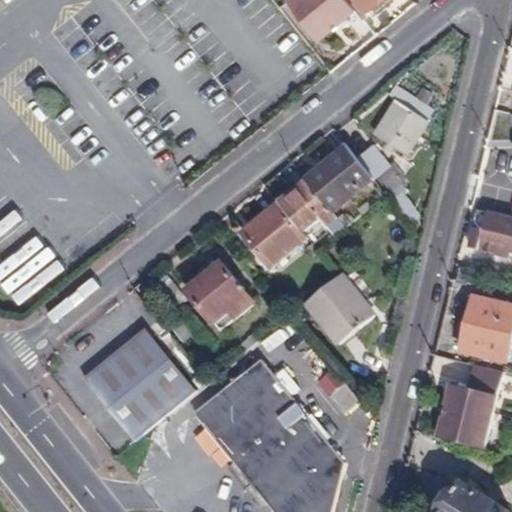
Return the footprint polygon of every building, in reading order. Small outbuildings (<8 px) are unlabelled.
[(359,10),(350,0),(292,0),(291,1),(322,40),(359,10)] [(357,0),(367,12),(381,0),(357,0)] [(409,157),(431,122),(400,102),(378,137),(409,157)] [(353,150),(310,183),(332,211),(339,220),(380,186),(353,150)] [(394,198),(406,187),(388,166),(376,175),(394,198)] [(310,183),(282,205),(304,233),(332,211),(310,183)] [(304,233),(282,205),(246,234),(274,270),(310,241),(304,233)] [(511,259),(511,219),(495,216),(484,213),(479,229),(477,229),(472,249),(511,259)] [(309,232),(323,249),(335,240),(321,223),(309,232)] [(220,332),(256,303),(225,264),(189,292),(220,332)] [(339,278),(310,302),(345,346),(378,319),(343,276),(339,278)] [(169,298),(178,291),(168,279),(159,286),(169,298)] [(511,349),(511,307),(477,299),(464,352),(509,363),(511,349)] [(86,380),(137,443),(200,391),(149,329),(86,380)] [(333,511),(344,463),(260,360),(194,413),(274,511),(333,511)] [(454,387),(441,441),(488,452),(505,373),(476,367),(471,391),(454,387)] [(351,388),(339,374),(323,387),(334,401),(351,388)] [(334,401),(347,417),(363,404),(351,388),(334,401)] [(509,511),(465,485),(452,505),(448,511),(509,511)]
